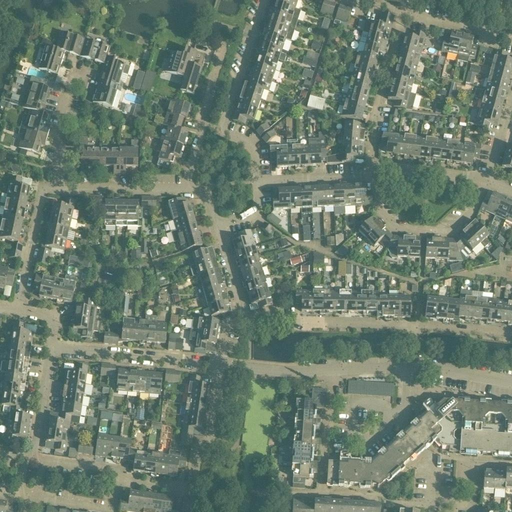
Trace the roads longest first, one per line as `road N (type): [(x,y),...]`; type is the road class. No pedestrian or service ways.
road 1 (residential): [(256,183),(254,153),(222,134),(264,0)]
road 2 (residential): [(485,180),(473,213),(451,232),(397,228),(377,205),(372,177)]
road 3 (residential): [(245,321),(418,323)]
road 4 (residential): [(222,365),(51,347)]
road 5 (residential): [(372,165),(374,117),(405,13)]
road 6 (residential): [(427,504),(429,459),(404,432),(408,367)]
road 7 (residential): [(18,310),(45,185),(62,186)]
road 8 (residential): [(186,188),(221,58)]
road 9 (residential): [(195,489),(222,365)]
road 10 (residential): [(62,186),(186,188)]
